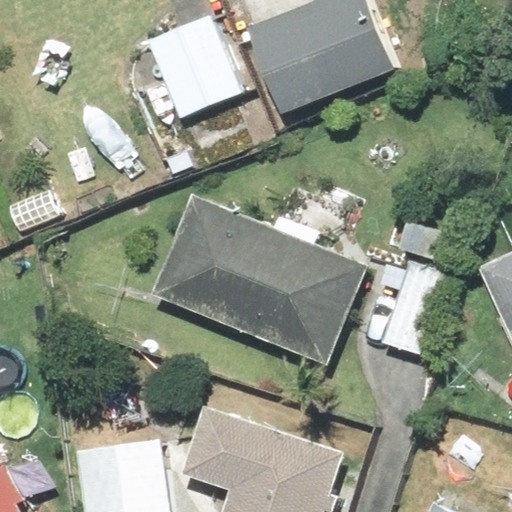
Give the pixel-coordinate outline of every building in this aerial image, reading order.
[(321,0),(324,6),(257,32),(291,118),(406,73),(377,0),(321,0)] [(220,19),(163,43),(175,72),(144,85),(164,134),(253,98),(220,19)] [(210,198),(170,296),(343,365),(383,267),(210,198)] [(464,234),(421,223),(391,345),(433,356),(464,234)] [(511,258),(493,267),(511,308),(511,258)] [(341,511),(361,452),(221,409),(200,478),(244,492),(237,511),(341,511)] [(178,511),(170,442),(86,452),(93,511),(178,511)] [(0,511),(37,511),(0,443),(0,511)] [(468,511),(448,502),(443,511),(468,511)]
